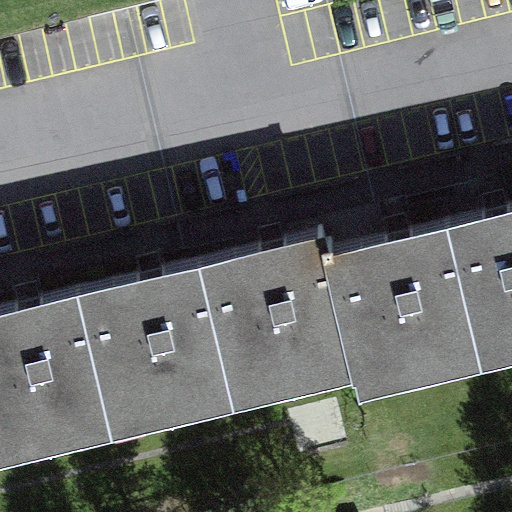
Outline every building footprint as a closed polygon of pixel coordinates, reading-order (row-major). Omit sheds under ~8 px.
[(511,331),(511,198),(446,213),(476,340),(511,331)] [(476,340),(446,213),(325,242),(350,351),(355,369),(476,340)] [(325,242),(320,224),(198,253),(229,380),(350,351),(325,242)] [(229,380),(198,253),(77,281),(107,409),(229,380)] [(0,299),(0,433),(107,409),(77,281),(0,299)]
